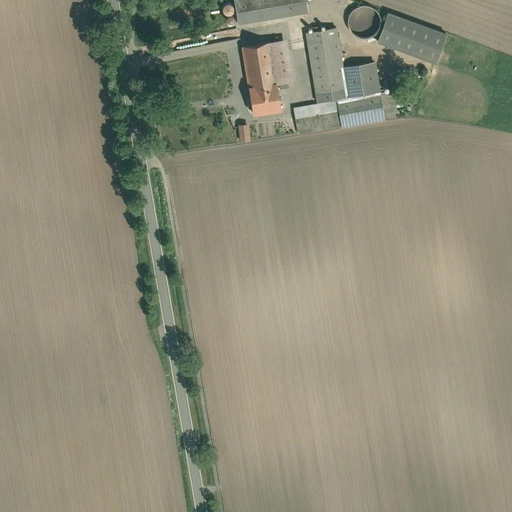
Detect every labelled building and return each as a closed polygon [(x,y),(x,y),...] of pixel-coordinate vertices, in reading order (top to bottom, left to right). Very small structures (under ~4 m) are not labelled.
[(235,27),(305,15),(302,0),(234,0),(230,1),(235,27)] [(376,18),(372,12),(367,9),(361,8),(355,10),(350,14),(347,19),(346,25),(348,31),(351,36),(356,39),(363,40),(368,38),(373,34),(377,29),(377,23),(376,18)] [(385,13),(374,45),(433,66),(444,35),(385,13)] [(335,29),(303,34),(312,96),(345,91),(335,29)] [(285,41),(238,49),(250,119),(279,114),(274,87),(292,84),(285,41)] [(378,93),(291,108),(296,136),(383,121),(378,93)] [(250,123),(239,123),(240,141),(251,141),(250,123)]
